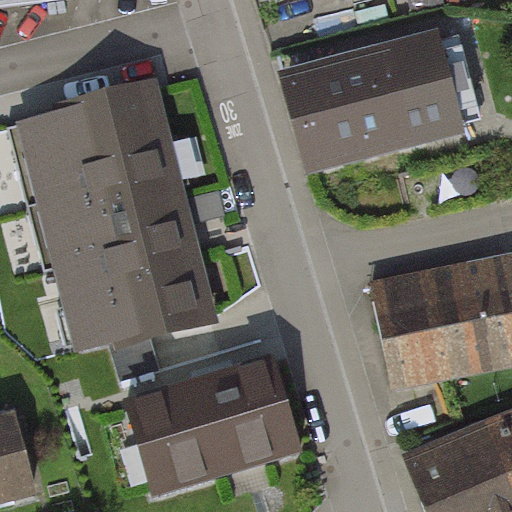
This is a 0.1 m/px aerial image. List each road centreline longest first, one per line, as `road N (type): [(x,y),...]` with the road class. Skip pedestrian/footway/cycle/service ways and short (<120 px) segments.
road 1 (residential): [(287,266),(207,0)]
road 2 (residential): [(361,511),(287,266)]
road 3 (residential): [(287,266),(511,211)]
